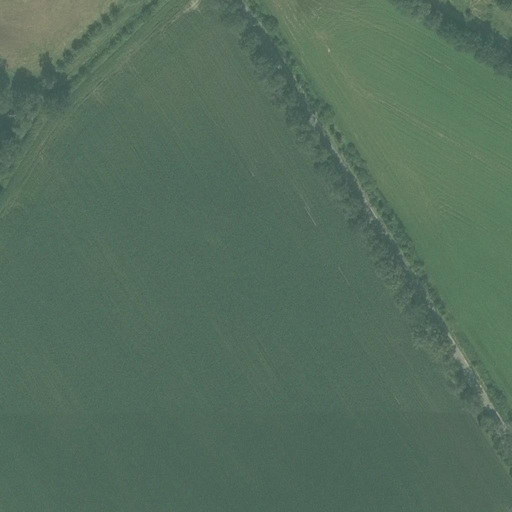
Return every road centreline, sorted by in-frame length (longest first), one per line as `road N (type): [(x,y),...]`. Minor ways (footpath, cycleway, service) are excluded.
road 1 (unclassified): [(511,436),(242,0)]
road 2 (unclassified): [(0,184),(176,0)]
